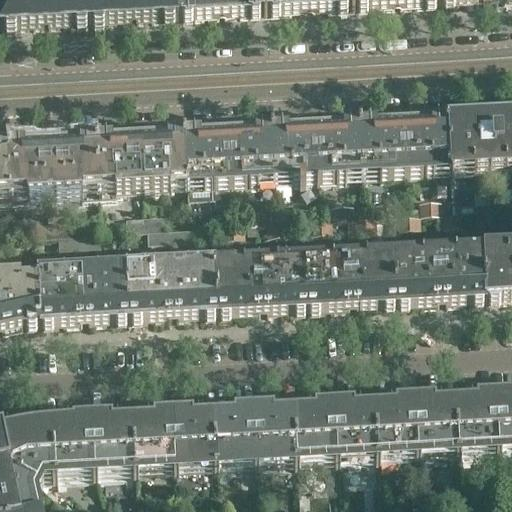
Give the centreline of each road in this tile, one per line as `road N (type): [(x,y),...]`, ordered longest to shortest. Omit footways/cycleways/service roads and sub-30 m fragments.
road 1 (residential): [(0,390),(511,359)]
road 2 (secondary): [(0,109),(511,81)]
road 3 (secondary): [(511,55),(0,80)]
